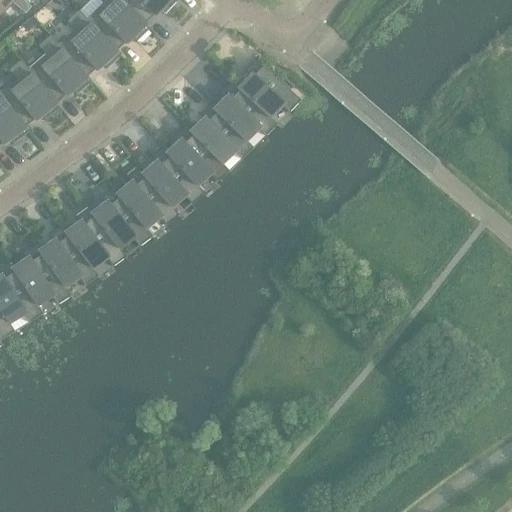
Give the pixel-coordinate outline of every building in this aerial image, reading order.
[(0,0),(0,14),(4,12),(12,3),(25,14),(31,8),(21,0),(0,0)] [(86,20),(115,53),(116,52),(131,38),(136,43),(149,29),(145,25),(144,25),(119,0),(98,0),(102,4),(86,20)] [(119,0),(144,25),(145,25),(159,10),(164,15),(177,1),(176,0),(119,0)] [(115,53),(86,20),(78,11),(67,22),(74,30),(58,45),(57,46),(86,79),(102,64),(106,70),(120,57),(116,52),(115,53)] [(29,20),(21,28),(25,33),(34,25),(29,20)] [(27,70),(49,97),(55,105),(56,104),(71,90),(76,96),(90,84),(86,79),(57,46),(58,45),(50,37),(38,47),(45,55),(28,70),(27,70)] [(268,118),(276,126),(300,102),(289,91),(292,88),(293,88),(293,87),(283,78),(282,79),(279,83),(254,59),(244,70),(248,75),(236,87),(236,88),(267,118),(268,118)] [(55,105),(49,97),(27,70),(28,70),(21,61),(8,71),(15,79),(0,91),(0,97),(24,129),(24,128),(41,115),(45,121),(60,109),(56,104),(55,105)] [(214,110),(213,110),(244,142),(244,141),(252,149),(273,129),(276,126),(268,118),(267,118),(236,88),(236,87),(232,83),(221,93),(226,98),(214,110)] [(24,129),(0,97),(0,145),(9,139),(13,145),(28,134),(24,128),(24,129)] [(213,110),(214,110),(209,105),(198,115),(203,120),(190,132),(189,132),(219,164),(220,164),(228,173),(252,149),(244,141),(244,142),(213,110)] [(189,132),(190,132),(186,127),(175,137),(179,142),(166,153),(166,154),(194,187),(195,186),(203,195),(223,179),(228,173),(220,164),(219,164),(189,132)] [(141,174),(169,208),(170,208),(177,217),(203,195),(195,186),(194,187),(166,154),(166,153),(162,148),(151,158),(155,163),(142,174),(141,174)] [(116,195),(143,229),(144,229),(151,238),(177,217),(170,208),(169,208),(141,174),(142,174),(138,169),(126,178),(130,183),(117,194),(116,195)] [(143,229),(116,195),(117,194),(113,189),(101,198),(105,203),(91,214),(90,214),(117,250),(117,249),(124,258),(147,242),(151,238),(144,229),(143,229)] [(117,250),(90,214),(91,214),(87,209),(75,218),(79,223),(65,233),(90,269),(97,278),(124,258),(117,249),(117,250)] [(90,269),(65,233),(62,228),(49,236),(53,241),(39,251),(38,252),(62,288),(63,288),(70,298),(97,278),(90,269)] [(34,307),(35,306),(41,316),(70,298),(63,288),(62,288),(38,252),(39,251),(35,246),(23,254),(26,259),(12,269),(11,269),(34,307)] [(0,313),(6,324),(7,324),(13,334),(41,316),(35,306),(34,307),(11,269),(12,269),(9,263),(0,268),(0,313)] [(0,341),(13,334),(7,324),(6,324),(0,313),(0,341)]
